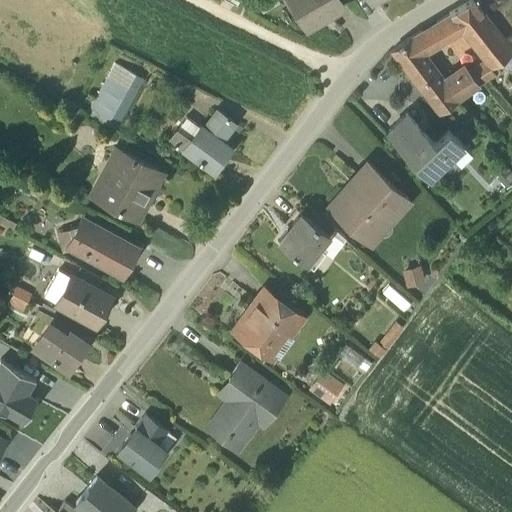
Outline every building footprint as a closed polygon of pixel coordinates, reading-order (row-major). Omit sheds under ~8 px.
[(344,10),(338,0),(286,0),(307,33),(344,10)] [(473,7),(452,20),(463,35),(477,52),(498,37),(473,7)] [(463,35),(452,20),(438,28),(447,44),(463,35)] [(438,28),(421,37),(432,54),(447,44),(438,28)] [(444,88),(422,60),(432,54),(421,37),(410,44),(393,56),(441,118),(457,106),(444,88)] [(498,37),(477,52),(492,71),(511,57),(511,48),(508,44),(504,46),(498,37)] [(145,78),(117,62),(88,114),(116,130),(145,78)] [(484,67),(466,72),(479,91),(496,79),(493,74),(484,67)] [(466,72),(444,88),(457,106),(458,106),(479,91),(466,72)] [(218,112),(204,129),(201,127),(191,139),(177,129),(170,140),(184,150),(183,151),(214,174),(232,150),(222,143),(236,125),(218,112)] [(434,146),(408,119),(388,138),(429,181),(464,149),(449,133),(434,146)] [(159,171),(117,148),(108,164),(119,170),(102,202),(137,220),(146,203),(143,201),(159,171)] [(408,203),(367,167),(330,209),(371,245),(408,203)] [(330,237),(301,214),(279,242),(313,270),(325,255),(319,250),(330,237)] [(137,249),(97,227),(95,222),(90,223),(81,218),(77,226),(69,229),(67,244),(75,248),(75,250),(82,254),(87,252),(88,257),(100,264),(103,263),(112,268),(113,273),(119,272),(124,275),(137,249)] [(69,229),(57,232),(62,250),(69,250),(75,248),(67,244),(69,229)] [(109,296),(73,276),(58,303),(95,323),(109,296)] [(300,318),(264,291),(235,329),(271,356),(300,318)] [(39,310),(28,324),(40,333),(49,321),(51,322),(54,318),(39,310)] [(51,322),(49,321),(40,333),(33,343),(68,369),(85,346),(51,322)] [(35,380),(0,359),(0,408),(24,422),(38,398),(28,392),(35,380)] [(285,394),(240,362),(219,393),(228,399),(208,428),(224,440),(234,426),(247,435),(257,420),(264,424),(285,394)] [(310,389),(332,404),(347,383),(325,368),(310,389)] [(152,417),(137,437),(131,433),(119,450),(150,473),(168,450),(159,443),(169,430),(152,417)] [(135,511),(137,510),(98,479),(74,509),(78,511),(135,511)]
